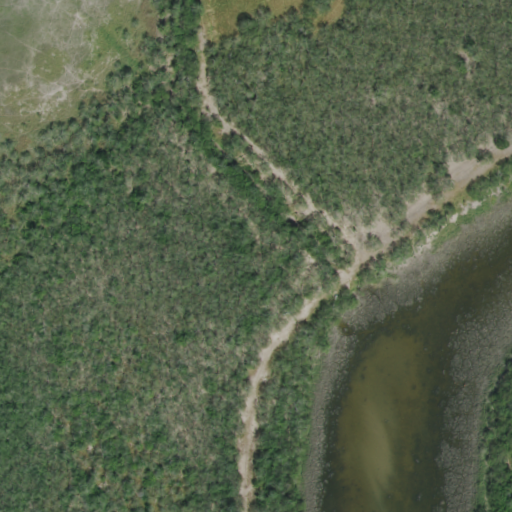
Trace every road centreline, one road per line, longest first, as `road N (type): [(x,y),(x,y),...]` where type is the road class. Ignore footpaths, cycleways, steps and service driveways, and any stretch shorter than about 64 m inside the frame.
road 1 (residential): [(511,116),(401,196),(359,206),(302,144),(269,134),(0,358)]
road 2 (residential): [(186,511),(216,379),(249,321),(357,227),(359,206)]
road 3 (residential): [(269,134),(255,96),(226,77),(202,0)]
